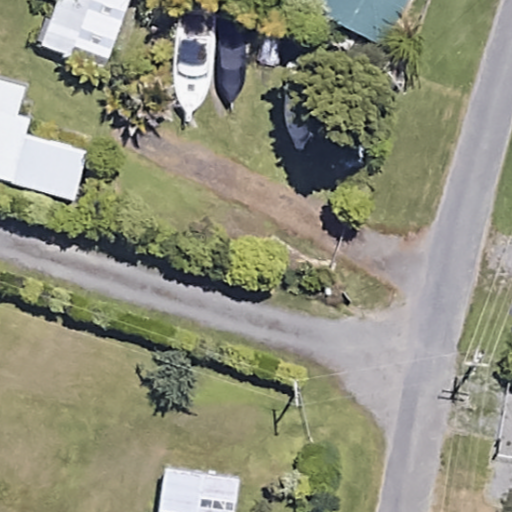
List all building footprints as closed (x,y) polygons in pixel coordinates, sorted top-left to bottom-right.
[(61,0),(46,43),(112,68),(137,0),(61,0)] [(417,0),(362,0),(405,23),(417,0)] [(39,88),(0,76),(0,174),(84,200),(98,152),(26,131),(39,88)] [(213,192),(138,164),(124,203),(198,231),(213,192)] [(244,511),(249,478),(173,467),(166,511),(244,511)]
